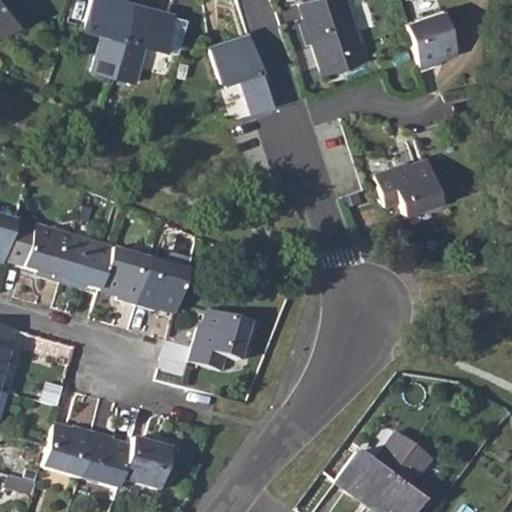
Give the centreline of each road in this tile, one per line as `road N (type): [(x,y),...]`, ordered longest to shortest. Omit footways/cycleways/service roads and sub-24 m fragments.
road 1 (residential): [(254,0),(335,249),(341,301)]
road 2 (residential): [(211,411),(126,384),(80,335),(0,312)]
road 3 (residential): [(245,488),(326,363),(341,301)]
